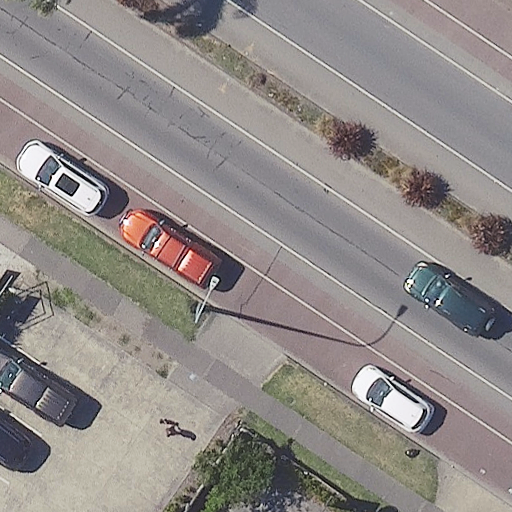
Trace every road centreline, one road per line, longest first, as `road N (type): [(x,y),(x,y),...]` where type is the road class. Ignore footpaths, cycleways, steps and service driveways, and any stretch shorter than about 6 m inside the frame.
road 1 (secondary): [(511,358),(0,12)]
road 2 (secondary): [(300,0),(511,141)]
